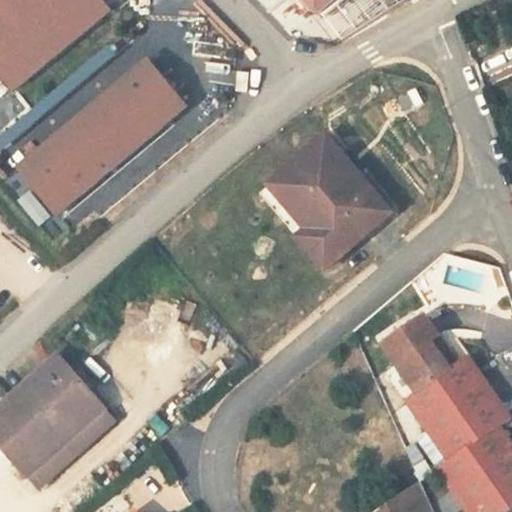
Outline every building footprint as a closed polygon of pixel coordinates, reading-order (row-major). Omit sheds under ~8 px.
[(0,0),(0,85),(9,96),(116,16),(103,0),(0,0)] [(301,0),(316,19),(340,0),(301,0)] [(160,89),(137,60),(2,162),(40,210),(158,120),(160,89)] [(68,84),(0,135),(0,150),(76,93),(68,84)] [(257,203),(321,279),(389,221),(324,147),(257,203)] [(401,414),(442,473),(496,436),(506,429),(464,370),(454,377),(420,330),(378,358),(411,407),(401,414)] [(0,405),(0,464),(17,485),(95,419),(50,363),(0,405)] [(511,511),(511,459),(496,436),(442,473),(430,481),(452,511),(511,511)] [(384,511),(419,511),(412,494),(384,511)]
